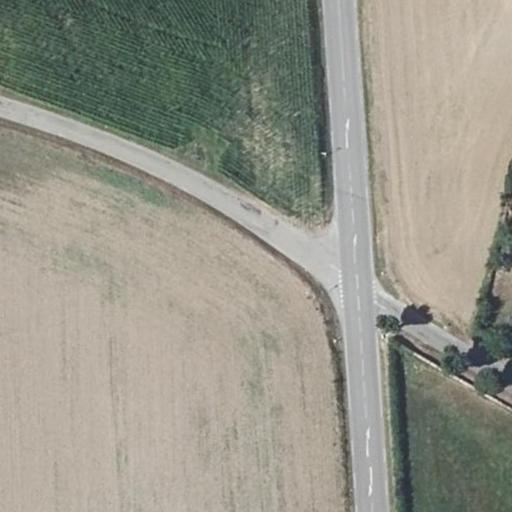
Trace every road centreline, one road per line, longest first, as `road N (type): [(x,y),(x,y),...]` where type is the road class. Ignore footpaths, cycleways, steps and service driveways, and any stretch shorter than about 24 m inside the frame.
road 1 (unclassified): [(356,281),(194,184),(0,109)]
road 2 (primary): [(344,0),(356,281)]
road 3 (primary): [(356,281),(372,511)]
road 4 (unclassified): [(511,371),(356,281)]
